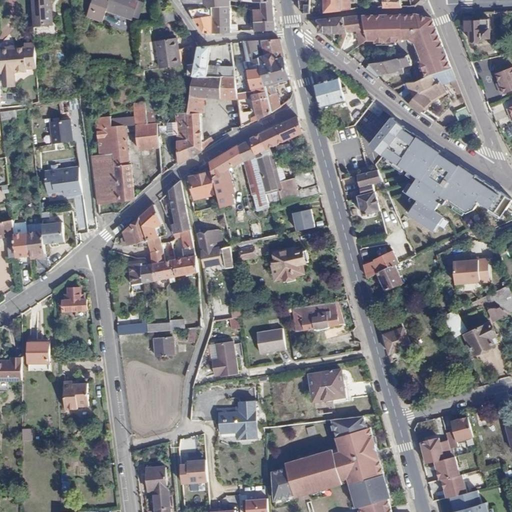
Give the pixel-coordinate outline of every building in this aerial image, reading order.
[(50,0),(32,0),(34,26),(53,25),(50,0)] [(139,0),(93,0),(89,16),(103,21),(107,10),(133,18),(139,0)] [(182,0),(188,9),(190,9),(204,8),(203,0),(182,0)] [(262,8),(262,0),(254,1),(254,9),(262,8)] [(274,3),(273,0),(271,0),(262,0),(262,8),(274,7),(274,3)] [(342,9),(342,0),(299,0),(299,8),(304,13),(310,13),(309,0),(324,0),(325,12),(342,9)] [(342,0),(342,9),(351,8),(350,0),(342,0)] [(204,8),(190,9),(194,17),(204,32),(213,32),(232,31),(230,10),(230,6),(204,8)] [(230,6),(230,10),(254,15),(254,9),(232,6),(230,6)] [(254,21),(276,20),(274,7),(262,8),(254,9),(254,15),(254,21)] [(164,23),(182,20),(174,8),(161,11),(164,23)] [(408,14),(361,16),(367,40),(374,39),(374,42),(402,41),(402,38),(409,38),(416,43),(423,61),(421,61),(427,78),(452,68),(444,49),(432,19),(418,14),(408,14)] [(361,15),(344,16),(346,28),(356,28),(360,45),(367,40),(364,33),(361,16),(361,15)] [(346,28),(344,16),(318,19),(319,31),(343,33),(337,46),(341,49),(348,32),(347,33),(346,28)] [(480,21),(469,21),(470,40),(483,39),(483,37),(489,37),(488,19),(480,19),(480,21)] [(254,21),(255,30),(276,29),(276,20),(254,21)] [(163,68),(181,65),(179,50),(182,50),(180,37),(159,40),(163,68)] [(275,84),(290,79),(285,62),(280,39),(261,40),(265,54),(260,56),(257,40),(244,41),(250,70),(262,67),(266,86),(267,86),(275,84)] [(28,67),(37,67),(35,42),(25,43),(25,47),(11,48),(11,47),(0,47),(0,72),(3,73),(3,80),(15,79),(14,71),(27,71),(28,67)] [(209,66),(211,46),(200,47),(197,64),(195,76),(208,77),(209,66)] [(370,64),(365,68),(374,75),(377,73),(379,75),(400,71),(399,68),(408,66),(411,66),(410,63),(414,61),(411,54),(409,57),(370,64)] [(195,76),(197,64),(188,64),(188,76),(195,76)] [(236,77),(234,68),(209,66),(208,77),(236,77)] [(268,89),(267,86),(266,86),(262,67),(250,70),(254,91),(268,89)] [(500,86),(498,88),(501,95),(511,90),(511,67),(495,74),(499,82),(500,86)] [(456,80),(452,68),(427,78),(416,82),(413,82),(406,83),(411,92),(403,98),(409,104),(421,112),(431,101),(446,92),(442,85),(456,80)] [(203,151),(203,150),(201,129),(200,113),(204,113),(205,98),(220,99),(239,99),(238,93),(236,77),(208,77),(195,76),(191,95),(188,114),(192,157),(192,158),(203,151)] [(316,85),(322,107),(345,101),(344,96),(348,95),(346,89),(343,90),(340,79),(316,85)] [(281,106),(275,84),(267,86),(268,89),(274,113),(281,106)] [(360,97),(363,93),(356,88),(353,91),(360,97)] [(260,119),(274,113),(268,89),(254,91),(247,92),(248,98),(251,98),(251,95),(254,95),(258,111),(260,119)] [(188,114),(191,95),(186,95),(183,114),(188,114)] [(146,111),(146,103),(134,104),(135,117),(135,125),(148,124),(147,122),(146,111)] [(470,116),(468,109),(456,115),(458,121),(470,116)] [(155,110),(146,111),(147,122),(156,121),(155,110)] [(242,127),(260,119),(258,111),(240,112),(242,126),(242,127)] [(30,119),(30,112),(16,113),(17,120),(30,119)] [(17,120),(16,113),(3,114),(3,122),(17,120)] [(180,164),(192,157),(188,114),(183,114),(176,114),(177,123),(178,136),(180,160),(180,164)] [(96,118),(97,128),(100,155),(113,154),(119,201),(134,199),(135,198),(131,165),(129,165),(126,134),(125,126),(124,125),(112,126),(111,119),(111,116),(96,118)] [(298,116),(252,138),(257,158),(267,192),(271,207),(272,209),(320,195),(312,167),(293,173),(294,177),(288,179),(280,154),(273,154),(271,148),(303,133),(298,116)] [(135,125),(135,117),(111,119),(112,126),(124,125),(125,126),(135,125)] [(70,119),(50,121),(53,143),(73,141),(70,119)] [(511,202),(511,197),(393,120),(371,148),(417,182),(407,195),(417,203),(409,216),(436,233),(444,221),(435,211),(442,204),(444,207),(449,203),(470,217),(475,213),(480,205),(502,219),(511,202)] [(158,138),(157,124),(157,123),(148,124),(135,125),(136,133),(138,150),(159,148),(158,138)] [(178,136),(177,123),(157,124),(158,138),(178,136)] [(136,133),(135,125),(125,126),(126,134),(136,133)] [(257,158),(252,138),(211,162),(213,171),(219,193),(222,205),(222,207),(236,203),(234,193),(236,192),(230,169),(244,161),(257,158)] [(100,155),(91,156),(97,203),(119,201),(113,154),(100,155)] [(267,192),(257,158),(244,161),(254,196),(267,192)] [(345,169),(347,178),(358,175),(378,170),(376,160),(345,169)] [(378,170),(383,182),(385,184),(395,179),(399,178),(392,165),(378,170)] [(83,194),(79,167),(44,172),(48,193),(63,191),(65,197),(83,194)] [(378,170),(358,175),(363,195),(359,196),(364,215),(381,211),(374,184),(383,182),(378,170)] [(219,193),(213,171),(190,177),(196,199),(219,193)] [(395,179),(385,184),(393,202),(404,197),(395,179)] [(174,234),(191,230),(181,181),(170,190),(171,192),(176,223),(171,224),(174,234)] [(271,207),(267,192),(254,196),(259,210),(271,207)] [(163,224),(154,205),(140,217),(147,240),(160,237),(156,227),(163,224)] [(222,205),(195,212),(195,213),(199,217),(211,214),(214,225),(223,223),(225,232),(229,231),(229,229),(222,207),(222,205)] [(313,210),(293,212),(295,232),(315,230),(313,210)] [(164,248),(162,242),(160,237),(147,240),(140,217),(124,231),(126,237),(121,239),(124,246),(137,243),(139,248),(144,247),(151,251),(153,265),(166,262),(164,248)] [(0,238),(6,238),(9,258),(17,257),(15,234),(13,220),(0,222),(0,238)] [(63,221),(43,223),(44,231),(45,240),(66,238),(63,221)] [(37,269),(48,267),(45,240),(44,231),(42,231),(41,223),(27,225),(28,233),(30,256),(31,259),(36,258),(37,269)] [(197,259),(191,230),(174,234),(176,238),(182,237),(185,248),(183,248),(185,258),(175,260),(177,276),(198,272),(197,259)] [(221,230),(199,234),(203,253),(220,249),(224,248),(221,230)] [(17,257),(17,258),(30,256),(28,233),(15,234),(17,257)] [(409,240),(415,254),(423,250),(416,236),(409,240)] [(256,255),(253,241),(240,244),(243,258),(256,255)] [(292,247),(272,252),(274,262),(270,263),(275,280),(282,279),(282,280),(293,278),(293,275),(301,274),(299,266),(308,263),(304,249),(293,252),(292,247)] [(364,264),(368,278),(378,273),(395,265),(399,263),(394,250),(373,260),(374,261),(364,264)] [(480,283),(479,259),(454,260),(455,284),(480,283)] [(175,277),(177,276),(175,260),(166,262),(153,265),(155,281),(175,277)] [(144,283),(155,281),(153,265),(135,268),(136,284),(144,282),(144,283)] [(395,265),(378,273),(387,291),(404,283),(395,265)] [(82,288),(69,288),(69,294),(66,294),(65,299),(64,299),(64,311),(77,311),(77,317),(88,317),(88,299),(82,299),(82,288)] [(374,298),(377,309),(393,304),(389,293),(374,298)] [(344,323),(338,301),(336,302),(339,323),(344,323)] [(339,323),(336,302),(286,310),(288,323),(295,322),(296,331),(304,330),(305,330),(315,329),(317,331),(326,329),(326,327),(340,324),(339,323)] [(444,316),(456,337),(461,335),(456,323),(460,321),(455,311),(444,316)] [(218,316),(219,321),(239,317),(238,312),(218,316)] [(180,316),(170,317),(170,323),(171,330),(181,329),(180,316)] [(384,335),(389,354),(412,346),(401,321),(383,328),(385,334),(384,335)] [(118,326),(119,335),(149,332),(148,325),(148,323),(118,326)] [(171,330),(170,323),(148,325),(149,332),(171,330)] [(492,324),(468,335),(476,354),(496,346),(492,338),(497,336),(492,324)] [(194,343),(197,328),(190,329),(187,342),(194,343)] [(282,328),(256,332),(259,353),(285,349),(282,328)] [(174,337),(154,338),(155,357),(176,355),(174,337)] [(218,359),(213,360),(215,376),(221,375),(221,377),(239,374),(234,341),(217,344),(218,359)] [(49,342),(29,342),(30,363),(50,363),(49,342)] [(0,382),(22,382),(22,358),(12,358),(12,362),(0,362),(0,382)] [(342,369),(309,374),(314,402),(347,397),(342,369)] [(72,383),(64,383),(65,411),(78,411),(78,409),(89,408),(88,385),(72,386),(72,383)] [(237,439),(258,438),(256,401),(240,402),(240,411),(220,413),(221,434),(237,432),(237,439)] [(494,402),(480,408),(487,423),(501,417),(494,402)] [(286,467),(272,470),(275,498),(298,493),(298,495),(344,483),(343,479),(348,478),(355,507),(361,505),(362,511),(393,511),(388,497),(391,495),(371,426),(363,413),(333,419),(336,435),(334,436),(338,450),(334,451),(333,448),(286,461),(286,467)] [(474,437),(469,417),(453,421),(455,427),(452,427),(453,431),(446,433),(448,441),(441,442),(437,443),(436,439),(426,441),(426,442),(422,443),(428,464),(435,462),(438,461),(440,468),(438,468),(441,479),(444,479),(446,490),(448,490),(449,497),(450,497),(453,496),(467,493),(462,474),(460,475),(455,456),(453,457),(451,449),(458,447),(456,442),(474,437)] [(23,440),(33,440),(32,429),(23,429),(23,440)] [(208,481),(207,458),(187,459),(188,464),(181,464),(182,483),(208,481)] [(156,511),(170,511),(166,467),(147,469),(148,491),(155,491),(156,511)] [(467,493),(453,496),(457,511),(454,511),(491,511),(488,502),(483,504),(479,490),(467,493)] [(268,511),(268,496),(247,497),(247,511),(268,511)]
